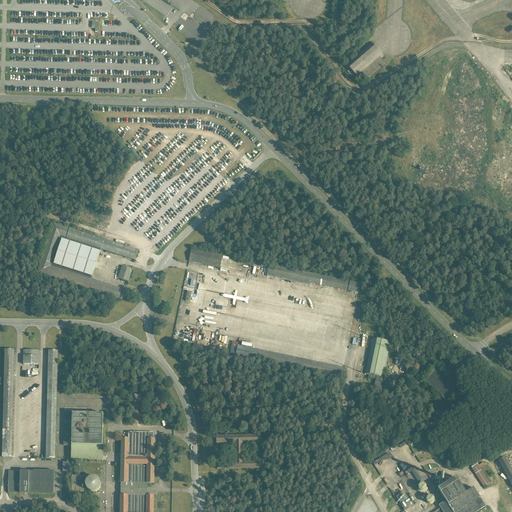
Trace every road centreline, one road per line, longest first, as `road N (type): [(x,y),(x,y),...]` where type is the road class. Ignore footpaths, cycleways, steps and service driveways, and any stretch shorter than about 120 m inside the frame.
road 1 (track): [(475,46),(448,46),(375,90),(357,92),(303,28),(212,23)]
road 2 (tertiary): [(474,353),(272,148)]
road 3 (unclassified): [(272,148),(171,246),(145,303)]
road 4 (tertiary): [(191,103),(0,98)]
road 5 (unknown): [(61,503),(62,400),(107,402),(106,429)]
road 6 (tertiary): [(155,357),(190,419),(196,511)]
road 7 (tertiary): [(191,103),(184,60),(126,0)]
